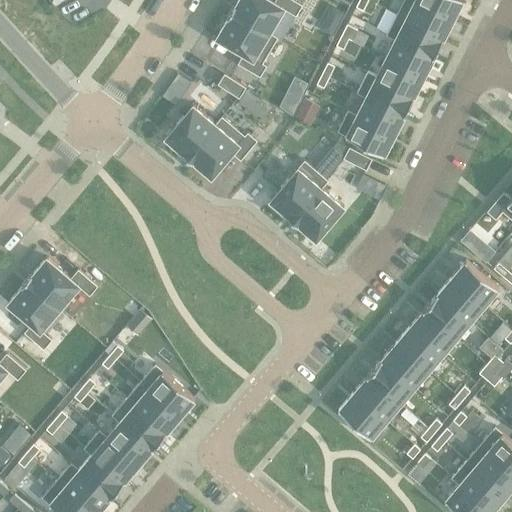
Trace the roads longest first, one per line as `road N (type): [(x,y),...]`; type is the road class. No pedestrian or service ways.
road 1 (residential): [(489,62),(399,231),(337,300)]
road 2 (residential): [(207,218),(199,234),(208,252),(306,338)]
road 3 (residential): [(337,300),(242,215),(225,210),(207,218)]
road 4 (residential): [(86,123),(187,0)]
road 5 (residential): [(306,338),(207,457)]
road 6 (residential): [(207,218),(86,123)]
road 7 (residential): [(0,230),(86,123)]
road 8 (residential): [(0,27),(86,123)]
